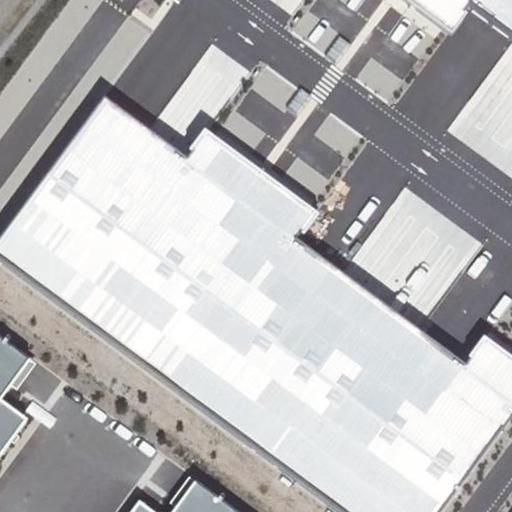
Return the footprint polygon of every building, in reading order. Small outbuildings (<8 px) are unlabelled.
[(511,0),(405,0),(443,27),(461,2),(511,39),(511,0)] [(307,212),(198,132),(179,158),(96,97),(0,226),(0,261),(340,511),(433,511),(511,406),(511,363),(477,338),(458,364),(287,238),(307,212)] [(0,401),(29,363),(0,341),(0,401)] [(0,402),(0,455),(25,422),(0,402)] [(173,511),(229,511),(193,485),(173,511)]
